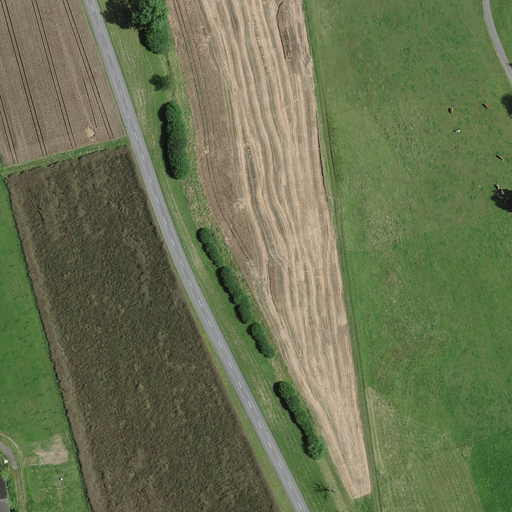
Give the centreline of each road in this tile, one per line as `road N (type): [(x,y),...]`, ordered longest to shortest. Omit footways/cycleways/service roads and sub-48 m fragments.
road 1 (tertiary): [(302,511),(173,243),(89,0)]
road 2 (track): [(306,0),(377,511)]
